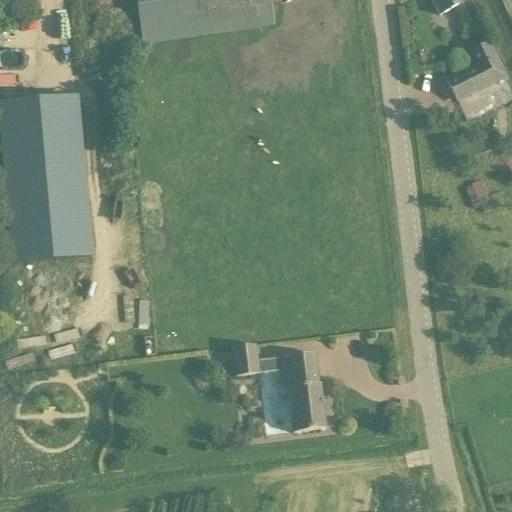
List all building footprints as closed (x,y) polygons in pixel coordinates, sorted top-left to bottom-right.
[(0,0),(0,16),(11,16),(10,3),(33,1),(33,0),(0,0)] [(181,0),(137,0),(144,44),(187,38),(181,0)] [(464,0),(428,0),(437,16),(453,7),(462,26),(475,20),(465,1),(464,0)] [(507,79),(490,43),(466,53),(472,67),(444,81),(454,103),(507,79)] [(75,97),(0,103),(0,147),(11,265),(90,258),(75,97)] [(468,185),(474,201),(486,196),(480,180),(468,185)] [(256,347),(233,349),(236,378),(259,375),(256,347)] [(277,353),(285,447),(331,442),(321,347),(277,353)]
